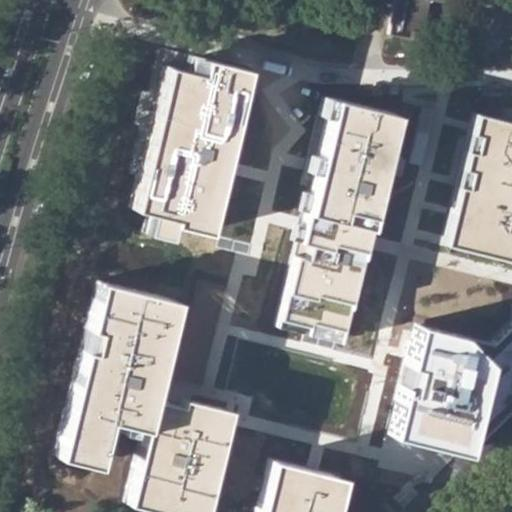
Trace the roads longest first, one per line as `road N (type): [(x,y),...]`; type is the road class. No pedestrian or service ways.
road 1 (residential): [(73,7),(322,73),(511,77)]
road 2 (secondary): [(0,246),(73,7)]
road 3 (secondary): [(43,0),(0,135)]
